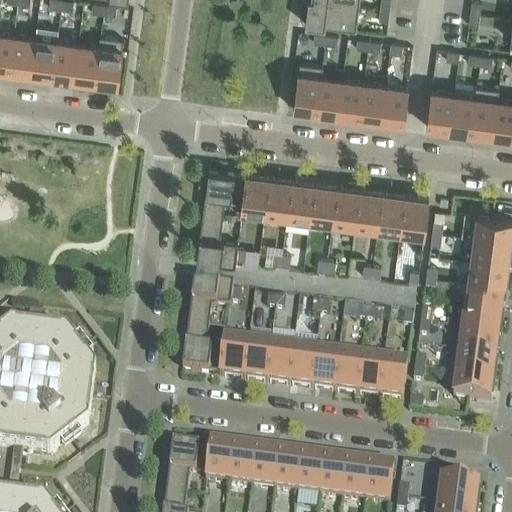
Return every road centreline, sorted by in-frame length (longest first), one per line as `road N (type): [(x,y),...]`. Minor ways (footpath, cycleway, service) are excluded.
road 1 (residential): [(511,447),(132,397)]
road 2 (residential): [(511,174),(167,128)]
road 3 (residential): [(132,397),(167,128)]
road 4 (residential): [(167,128),(0,105)]
road 5 (residential): [(167,128),(184,0)]
